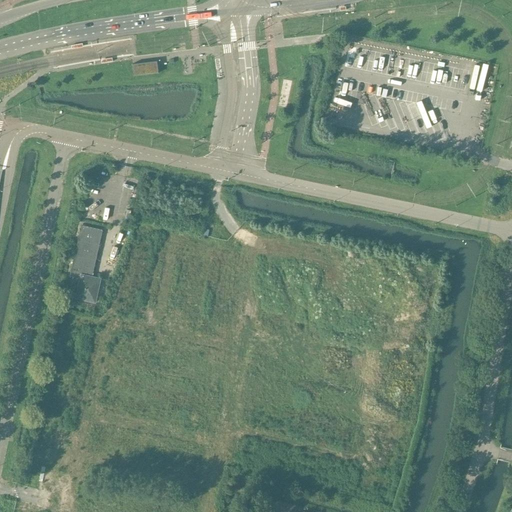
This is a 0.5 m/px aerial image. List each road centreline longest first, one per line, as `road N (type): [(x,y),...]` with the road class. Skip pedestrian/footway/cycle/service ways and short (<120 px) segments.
road 1 (unclassified): [(0,455),(66,138),(216,169)]
road 2 (unknown): [(241,352),(245,333),(385,365),(376,435),(367,461),(226,428)]
road 3 (unclassified): [(234,173),(511,231)]
road 4 (unclassified): [(460,511),(481,449),(511,263)]
road 5 (secondary): [(0,50),(222,12)]
road 6 (unclassified): [(234,173),(250,86),(241,9)]
road 7 (unclassified): [(222,12),(230,92),(216,169)]
road 8 (unknown): [(83,414),(107,320),(153,330)]
road 9 (unknown): [(222,446),(83,414)]
